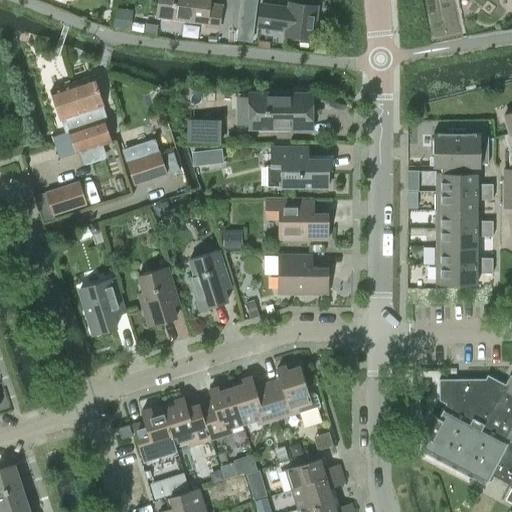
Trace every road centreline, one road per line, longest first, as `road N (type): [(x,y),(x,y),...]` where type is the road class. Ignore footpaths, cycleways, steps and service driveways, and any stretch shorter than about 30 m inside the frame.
road 1 (residential): [(381,60),(111,35),(17,0)]
road 2 (residential): [(89,407),(290,335),(370,334)]
road 3 (residential): [(370,334),(381,60)]
road 4 (residential): [(0,187),(14,192),(89,407)]
road 5 (residential): [(381,511),(369,476),(370,334)]
road 6 (residential): [(370,334),(511,335)]
